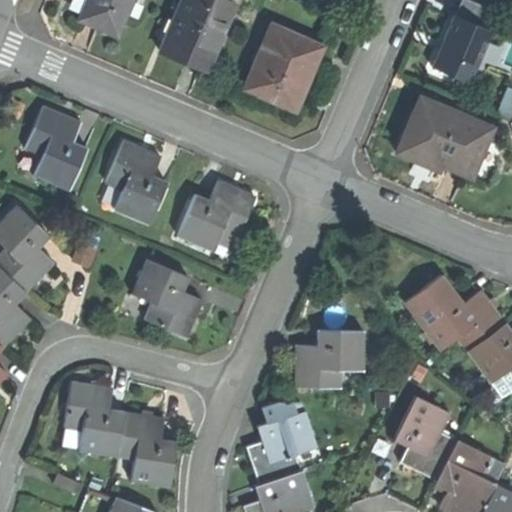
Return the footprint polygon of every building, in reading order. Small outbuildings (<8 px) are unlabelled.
[(129,0),(87,0),(79,19),(95,26),(115,34),(129,0)] [(230,3),(223,0),(181,0),(159,53),(180,62),(200,70),(212,39),(215,40),(230,3)] [(445,35),(432,67),(469,82),(491,30),(483,27),(491,8),(471,0),(460,0),(454,15),(453,15),(445,35)] [(270,25),(244,88),(268,98),(294,109),(305,83),(302,82),(309,67),(311,68),(321,46),(270,25)] [(441,164),(470,176),(490,127),(419,97),(396,151),(417,160),(419,155),(441,164)] [(36,180),(70,193),(87,152),(73,146),(82,125),(63,117),(44,109),(28,150),(45,157),(36,180)] [(115,214),(150,228),(168,185),(154,180),(162,159),(144,152),(125,144),(108,186),(124,192),(115,214)] [(197,199),(180,241),(217,256),(224,237),(239,243),(256,201),(238,194),(217,186),(210,205),(197,199)] [(0,245),(6,251),(0,256),(0,270),(27,297),(41,282),(56,268),(38,250),(48,239),(17,209),(0,226),(0,245)] [(144,327),(186,343),(192,327),(201,304),(184,298),(190,280),(147,264),(133,300),(152,307),(144,327)] [(0,348),(3,351),(19,335),(30,324),(15,309),(27,297),(0,270),(0,348)] [(195,275),(191,287),(209,294),(214,282),(195,275)] [(405,309),(418,326),(456,297),(443,280),(405,309)] [(418,326),(440,354),(458,341),(468,354),(502,329),(490,312),(480,299),(465,310),(456,297),(418,326)] [(511,341),(502,329),(468,354),(492,387),(509,375),(511,378),(511,341)] [(296,371),(296,392),(343,391),(342,373),(363,373),(363,335),(319,335),(319,351),(296,351),(296,371)] [(504,402),(511,395),(511,378),(509,375),(492,387),(504,402)] [(77,457),(117,463),(124,418),(110,415),(113,392),(72,386),(69,409),(65,429),(81,431),(77,457)] [(416,476),(433,485),(454,444),(438,435),(448,416),(416,400),(393,445),(408,453),(401,468),(416,476)] [(253,466),(259,487),(304,475),(299,456),(317,451),(307,413),(257,426),(262,444),(248,448),(253,466)] [(146,421),(124,418),(117,463),(134,466),(131,487),(170,493),(177,449),(160,446),(164,424),(146,421)] [(442,511),(483,511),(495,490),(479,482),(489,462),(454,444),(433,485),(431,488),(447,496),(439,510),(442,511)] [(505,470),(489,462),(479,482),(495,490),(505,470)] [(242,511),(313,511),(304,475),(259,487),(253,489),(258,507),(243,511),(242,511)] [(73,499),(78,485),(54,477),(49,491),(73,499)] [(511,511),(511,499),(495,490),(483,511),(511,511)]
